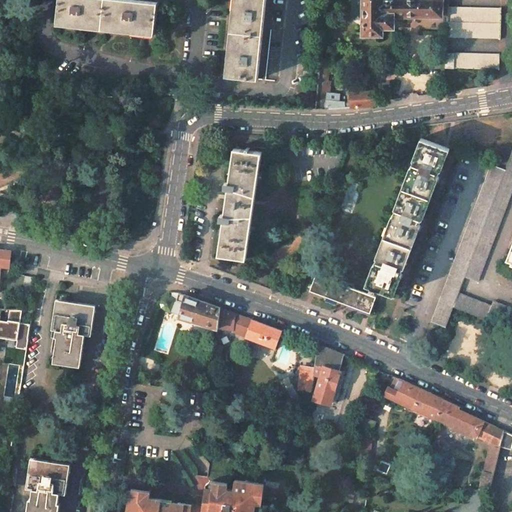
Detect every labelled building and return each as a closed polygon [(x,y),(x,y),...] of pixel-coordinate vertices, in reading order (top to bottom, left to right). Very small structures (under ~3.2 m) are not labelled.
[(105,0),(59,0),(58,20),(103,25),(105,0)] [(159,2),(137,0),(105,0),(103,25),(155,31),(159,2)] [(266,0),(237,0),(234,31),(263,35),(265,14),(266,0)] [(364,0),(364,34),(382,34),(382,27),(382,0),(364,0)] [(382,0),(382,27),(393,27),(393,15),(406,15),(408,20),(415,20),(417,15),(441,16),(448,15),(448,7),(448,0),(382,0)] [(501,8),(448,7),(448,15),(447,22),(501,23),(501,8)] [(501,23),(447,22),(446,37),(500,38),(501,23)] [(263,35),(234,31),(229,76),(258,79),(261,58),(263,35)] [(454,68),(454,53),(445,52),(445,68),(454,68)] [(500,54),(454,53),(454,68),(499,70),(500,54)] [(330,60),(321,59),(320,73),(319,81),(316,108),(325,109),(327,109),(334,108),(351,107),(351,103),(346,103),(345,101),(340,100),(340,93),(330,92),(331,81),(328,81),(330,60)] [(320,73),(304,71),(304,79),(319,81),(320,73)] [(366,91),(350,92),(351,103),(351,107),(370,106),(376,105),(376,102),(375,91),(374,87),(366,87),(366,91)] [(449,148),(422,138),(401,193),(428,203),(436,182),(438,177),(441,178),(444,170),(441,169),(442,165),(449,148)] [(244,150),(234,148),(229,183),(225,182),(225,187),(228,188),(226,201),(254,205),(262,152),(247,150),(247,148),(244,147),(244,150)] [(511,191),(511,153),(506,170),(465,277),(478,281),(511,191)] [(506,170),(492,164),(432,322),(446,327),(454,307),(459,293),(465,277),(506,170)] [(428,203),(401,193),(383,241),(410,251),(417,231),(419,226),(422,227),(425,219),(422,218),(424,214),(428,203)] [(254,205),(226,201),(225,215),(221,214),(220,219),(224,220),(219,255),(247,259),(254,205)] [(310,253),(315,240),(307,237),(302,250),(310,253)] [(410,251),(383,241),(367,285),(371,287),(370,289),(376,291),(377,288),(393,295),(399,279),(401,274),(404,275),(407,267),(404,266),(406,262),(410,251)] [(0,265),(10,266),(11,250),(0,249),(0,265)] [(376,297),(316,275),(312,284),(310,283),(308,287),(311,288),(310,290),(343,303),(370,313),(376,297)] [(162,304),(163,308),(166,310),(181,315),(186,295),(179,292),(177,300),(170,298),(166,297),(163,299),(162,304)] [(491,306),(459,293),(454,307),(486,320),(489,313),(491,306)] [(181,315),(180,317),(218,328),(221,308),(186,295),(181,315)] [(56,302),(52,329),(59,330),(86,334),(92,335),(96,308),(79,305),(79,302),(70,301),(70,304),(56,302)] [(511,308),(493,301),(491,306),(489,313),(511,322),(511,308)] [(221,308),(218,328),(219,328),(223,328),(233,329),(237,313),(221,308)] [(0,336),(18,339),(23,309),(11,309),(9,321),(1,319),(2,315),(0,315),(0,336)] [(237,313),(233,329),(247,337),(252,319),(237,313)] [(252,319),(247,337),(276,348),(283,330),(252,319)] [(59,330),(54,359),(81,362),(86,334),(59,330)] [(343,354),(318,344),(316,368),(315,375),(320,377),(324,365),(331,368),(338,370),(343,354)] [(216,345),(214,365),(220,366),(223,346),(216,345)] [(331,368),(324,365),(320,377),(318,387),(316,397),(316,398),(330,402),(331,402),(341,371),(338,370),(331,368)] [(302,366),(299,388),(314,390),(315,375),(316,368),(311,367),(302,366)] [(378,369),(372,367),(369,373),(375,376),(378,369)] [(446,400),(395,377),(386,395),(396,400),(437,419),(446,400)] [(460,407),(446,400),(437,419),(441,420),(445,422),(450,424),(459,409),(460,407)] [(484,420),(459,409),(450,424),(476,437),(484,420)] [(504,430),(484,420),(476,437),(492,443),(500,446),(504,430)] [(500,446),(511,447),(511,433),(504,430),(500,446)] [(500,446),(492,443),(484,472),(493,474),(500,446)] [(57,511),(60,493),(66,493),(71,467),(31,461),(30,465),(27,487),(33,488),(29,511),(57,511)] [(255,511),(256,502),(258,502),(259,496),(261,496),(263,484),(237,480),(235,489),(228,488),(229,487),(215,485),(212,505),(209,504),(207,511),(255,511)] [(212,505),(215,485),(229,487),(229,483),(213,481),(208,484),(205,506),(203,511),(207,511),(209,504),(212,505)] [(261,496),(259,496),(258,502),(263,503),(266,484),(263,484),(261,496)] [(193,511),(194,505),(180,503),(180,504),(179,506),(173,505),(173,507),(163,505),(164,500),(163,499),(158,502),(158,508),(151,507),(152,498),(152,497),(142,495),(142,493),(133,492),(130,511),(193,511)] [(158,508),(158,502),(163,499),(152,498),(151,507),(158,508)]
